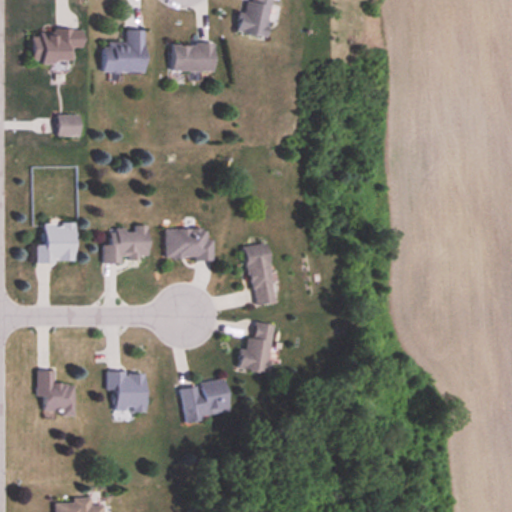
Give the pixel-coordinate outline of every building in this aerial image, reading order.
[(268,0),(244,0),(241,14),(235,13),(231,31),(260,38),(268,0)] [(83,31),(31,29),(30,64),(72,65),(73,48),(83,48),(83,31)] [(101,73),(144,73),(144,30),(124,30),(124,44),(101,44),(101,73)] [(213,72),(213,45),(170,45),(170,72),(213,72)] [(56,116),(56,136),(78,136),(78,116),(56,116)] [(74,224),(43,224),(43,246),(35,246),(35,265),(74,264),(74,224)] [(147,227),(108,228),(108,245),(100,246),(101,263),(148,262),(147,227)] [(211,261),(211,230),(163,230),(163,261),(211,261)] [(275,303),(265,244),(242,248),(252,307),(275,303)] [(272,326),(253,324),(252,339),(241,338),(238,372),(267,374),(272,326)] [(35,397),(43,397),(43,415),(73,416),(73,384),(52,384),(52,371),(35,371),(35,397)] [(104,373),(104,393),(111,393),(111,413),(144,413),(144,372),(104,373)] [(183,423),(229,416),(224,381),(178,388),(183,423)] [(53,501),(53,511),(102,511),(102,506),(91,507),(91,500),(53,501)]
